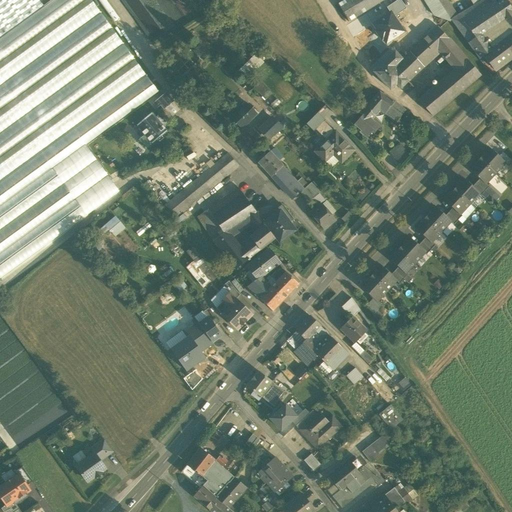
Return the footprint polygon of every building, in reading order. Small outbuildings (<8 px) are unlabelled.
[(52,0),(43,7),(38,0),(0,0),(0,181),(146,75),(90,0),(52,0)] [(348,22),(383,1),(382,0),(344,0),(338,4),(348,21),(348,22)] [(400,0),(397,0),(386,7),(390,13),(394,17),(406,9),(400,0)] [(450,22),(452,20),(458,16),(447,0),(423,0),(434,16),(450,22)] [(474,6),(458,16),(452,20),(468,43),(482,33),(504,18),(509,26),(511,23),(511,8),(506,0),(502,0),(497,4),(494,0),(484,0),(482,2),(474,6)] [(390,13),(373,24),(377,31),(376,32),(382,40),(383,39),(386,44),(404,32),(394,17),(390,13)] [(511,23),(509,26),(504,18),(482,33),(490,44),(494,41),(497,45),(511,34),(511,23)] [(440,51),(455,70),(457,68),(470,84),(480,76),(481,76),(480,75),(451,42),(438,27),(402,60),(395,67),(408,81),(435,56),(440,51)] [(468,43),(479,58),(497,45),(494,41),(490,44),(482,33),(468,43)] [(511,34),(497,45),(479,58),(480,59),(484,56),(495,71),(511,58),(511,34)] [(204,54),(198,47),(193,51),(199,58),(204,54)] [(266,49),(263,54),(272,62),(276,57),(266,49)] [(374,72),(390,90),(396,84),(400,88),(408,81),(395,67),(402,60),(395,52),(374,72)] [(254,54),(238,71),(247,80),(264,63),(254,54)] [(433,116),(470,84),(457,68),(455,70),(419,100),(418,101),(432,117),(433,116)] [(0,181),(0,278),(119,192),(85,145),(158,92),(146,75),(0,181)] [(254,88),(266,100),(272,94),(260,81),(254,88)] [(160,106),(164,110),(165,109),(173,102),(174,101),(166,92),(153,104),(157,109),(160,106)] [(361,114),(362,115),(370,121),(371,120),(380,110),(385,114),(394,101),(380,92),(361,114)] [(270,106),(274,109),(281,103),(277,99),(270,106)] [(385,114),(396,123),(405,111),(394,101),(385,114)] [(173,102),(165,109),(172,117),(180,110),(173,102)] [(231,118),(242,129),(257,114),(247,103),(231,118)] [(325,105),(317,114),(323,121),(332,112),(325,105)] [(145,136),(152,144),(157,140),(159,142),(163,138),(161,136),(167,132),(162,125),(163,124),(160,120),(157,116),(155,118),(151,113),(137,126),(145,136)] [(315,129),(323,121),(317,114),(308,122),(315,129)] [(379,127),(371,120),(370,121),(362,115),(355,124),(362,130),(361,131),(367,137),(373,131),(375,133),(379,127)] [(257,129),(268,141),(283,128),(272,116),(257,129)] [(315,129),(326,141),(335,132),(323,121),(315,129)] [(127,137),(132,128),(127,125),(121,133),(127,137)] [(339,160),(341,162),(354,150),(335,132),(326,141),(315,152),(323,160),(331,152),(339,160)] [(146,149),(152,144),(145,136),(139,140),(146,149)] [(254,152),(259,158),(265,153),(267,155),(270,152),(263,145),(254,152)] [(403,145),(393,148),(396,158),(406,156),(403,145)] [(484,155),(480,159),(495,173),(505,163),(499,158),(488,148),(483,153),(484,155)] [(273,149),(270,152),(279,162),(282,158),(282,156),(276,149),(273,149)] [(283,166),(279,162),(270,152),(267,155),(258,162),(259,163),(271,177),(282,166),(283,166)] [(331,152),(323,160),(332,168),(339,160),(331,152)] [(165,206),(175,218),(239,166),(228,153),(165,206)] [(258,162),(267,155),(265,153),(259,158),(256,160),(256,161),(258,164),(259,163),(258,162)] [(505,163),(507,165),(511,161),(503,153),(499,158),(505,163)] [(486,183),(495,173),(480,159),(476,164),(474,162),(469,168),(480,178),(486,184),(486,183)] [(297,182),(282,166),(271,177),(292,199),(300,193),(304,189),(297,182)] [(182,185),(190,179),(182,168),(174,174),(182,185)] [(495,176),(490,181),(500,192),(505,187),(495,176)] [(301,178),(297,182),(304,189),(308,185),(301,178)] [(458,185),(454,190),(470,204),(479,194),(472,187),(462,178),(457,184),(458,185)] [(480,178),(476,183),(485,191),(489,186),(486,183),(486,184),(480,178)] [(300,193),(308,202),(320,192),(311,183),(308,185),(304,189),(300,193)] [(481,196),(485,191),(476,183),(472,187),(479,194),(481,196)] [(500,197),(489,186),(485,191),(492,197),(496,201),(500,197)] [(358,198),(361,201),(370,192),(366,188),(358,198)] [(208,210),(214,217),(245,197),(239,189),(208,210)] [(460,214),(470,204),(454,190),(450,194),(449,193),(443,199),(453,208),(460,214)] [(479,194),(470,204),(475,209),(484,199),(481,196),(479,194)] [(255,210),(245,197),(214,217),(225,233),(228,231),(247,218),(256,212),(255,210)] [(496,202),(496,201),(492,197),(487,202),(492,207),(496,202)] [(326,201),(322,205),(331,215),(335,212),(326,201)] [(461,224),(475,209),(470,204),(460,214),(462,216),(458,221),(461,224)] [(311,214),(324,229),(335,220),(331,215),(322,205),(311,214)] [(430,213),(425,218),(441,232),(450,222),(445,217),(434,206),(428,212),(430,213)] [(267,217),(263,220),(276,237),(279,242),(295,230),(289,223),(293,220),(284,207),(269,219),(267,217)] [(453,208),(449,212),(458,221),(462,216),(460,214),(453,208)] [(214,242),(225,233),(214,217),(208,210),(197,217),(213,241),(214,242)] [(348,211),(341,219),(346,224),(353,216),(348,211)] [(265,246),(276,237),(263,220),(256,212),(247,218),(252,225),(257,232),(250,237),(251,238),(260,250),(265,246)] [(453,225),(458,221),(449,212),(445,217),(450,222),(453,225)] [(184,213),(174,221),(177,225),(187,217),(184,213)] [(115,216),(104,225),(115,237),(125,229),(115,216)] [(228,231),(233,238),(252,225),(247,218),(228,231)] [(432,242),(441,232),(425,218),(421,222),(420,221),(415,227),(426,237),(432,242)] [(441,232),(446,237),(455,227),(453,225),(450,222),(441,232)] [(233,238),(228,231),(225,233),(214,242),(235,270),(260,250),(251,238),(248,241),(250,243),(242,249),(233,238)] [(446,237),(441,232),(432,242),(435,246),(438,248),(447,238),(446,237)] [(404,244),(400,249),(415,263),(424,253),(425,253),(418,246),(408,237),(403,243),(404,244)] [(426,237),(422,242),(431,250),(435,246),(432,242),(426,237)] [(426,255),(431,250),(422,242),(418,246),(425,253),(424,253),(426,255)] [(186,267),(203,288),(217,277),(192,247),(186,252),(194,261),(186,267)] [(249,271),(257,279),(257,280),(261,277),(280,263),(269,249),(246,267),(249,271)] [(406,273),(415,263),(400,249),(396,253),(394,252),(389,258),(399,267),(406,273)] [(429,258),(426,255),(424,253),(415,263),(420,268),(429,258)] [(457,263),(451,269),(457,275),(463,268),(457,263)] [(375,272),(371,277),(387,291),(396,281),(390,275),(379,265),(374,271),(375,272)] [(272,278),(276,282),(286,272),(282,267),(272,278)] [(399,267),(394,271),(403,279),(408,284),(412,279),(406,273),(399,267)] [(257,279),(249,271),(245,274),(252,283),(257,279)] [(399,284),(403,279),(394,271),(390,275),(396,281),(399,284)] [(266,283),(261,277),(257,280),(257,279),(252,283),(247,286),(260,299),(273,311),(298,284),(293,279),(293,278),(292,276),(291,277),(286,272),(276,282),(271,288),(266,283)] [(233,277),(229,281),(239,294),(244,290),(233,277)] [(272,277),(266,283),(271,288),(276,282),(272,278),(272,277)] [(378,301),(387,291),(371,277),(367,281),(366,280),(360,286),(374,298),(377,301),(378,301)] [(187,287),(182,279),(174,284),(179,292),(187,287)] [(443,285),(438,280),(433,285),(439,290),(443,285)] [(224,287),(230,294),(236,299),(240,295),(229,281),(223,285),(224,287)] [(230,294),(224,287),(210,300),(216,308),(230,294)] [(236,299),(230,294),(216,308),(223,315),(222,315),(237,329),(251,315),(236,299)] [(352,317),(352,318),(360,310),(351,298),(341,308),(352,318),(352,317)] [(366,306),(377,320),(383,314),(379,310),(383,306),(378,301),(377,301),(374,298),(366,306)] [(208,318),(214,326),(219,323),(208,308),(203,312),(208,318)] [(208,318),(203,312),(202,311),(194,317),(197,322),(199,324),(208,318)] [(309,338),(315,345),(327,333),(310,316),(296,331),(306,340),(307,340),(309,338)] [(341,329),(355,343),(366,331),(352,318),(352,317),(352,318),(341,329)] [(199,324),(212,342),(221,336),(214,326),(208,318),(199,324)] [(212,342),(199,324),(197,322),(183,332),(187,337),(170,349),(186,372),(206,358),(202,352),(213,344),(212,342)] [(187,337),(183,332),(182,330),(165,342),(170,349),(187,337)] [(300,346),(306,340),(296,331),(290,336),(300,346)] [(317,355),(324,361),(333,370),(348,354),(332,339),(318,353),(317,354),(317,355)] [(298,349),(311,362),(317,355),(317,354),(318,353),(307,340),(306,340),(300,346),(298,349)] [(364,351),(355,343),(351,347),(359,355),(364,351)] [(311,362),(298,349),(294,352),(307,365),(311,362)] [(359,355),(368,364),(373,359),(364,351),(359,355)] [(327,376),(333,370),(324,361),(318,367),(327,376)] [(301,365),(293,373),(300,381),(308,372),(301,365)] [(346,376),(350,380),(359,373),(355,368),(346,376)] [(379,368),(376,372),(386,382),(389,378),(379,368)] [(192,391),(202,379),(196,370),(183,379),(192,391)] [(333,370),(327,376),(331,380),(337,374),(333,370)] [(254,391),(261,397),(272,382),(258,371),(247,386),(254,391)] [(363,377),(359,373),(350,380),(354,385),(363,377)] [(405,377),(397,384),(402,392),(411,384),(405,377)] [(305,378),(295,388),(298,392),(308,382),(305,378)] [(261,397),(268,402),(279,388),(272,382),(261,397)] [(285,392),(279,388),(268,402),(274,407),(285,392)] [(258,401),(261,397),(254,391),(251,395),(258,401)] [(281,431),(291,421),(297,417),(286,405),(270,419),(281,431)] [(390,405),(378,415),(390,430),(403,420),(390,405)] [(305,409),(297,417),(291,421),(295,426),(309,414),(305,409)] [(295,426),(299,430),(316,415),(316,414),(312,410),(309,414),(295,426)] [(299,430),(317,449),(341,427),(334,419),(328,424),(318,413),(316,414),(316,415),(299,430)] [(215,430),(209,437),(219,444),(224,438),(215,430)] [(245,444),(250,447),(257,438),(253,434),(245,444)] [(371,461),(389,447),(381,437),(363,451),(371,461)] [(262,441),(257,438),(250,447),(255,451),(262,441)] [(94,453),(99,461),(112,452),(104,440),(90,450),(94,454),(94,453)] [(230,443),(224,449),(231,455),(236,448),(230,443)] [(411,445),(402,453),(406,458),(411,454),(416,450),(411,445)] [(234,477),(223,467),(216,461),(200,448),(182,473),(201,488),(203,486),(217,498),(234,477)] [(262,448),(255,457),(260,461),(267,452),(262,448)] [(72,457),(78,465),(87,459),(81,451),(72,457)] [(76,466),(87,482),(94,477),(95,477),(102,473),(101,472),(105,469),(99,461),(94,453),(94,454),(87,459),(78,465),(76,466)] [(303,461),(312,471),(320,464),(311,454),(303,461)] [(411,454),(406,458),(410,463),(415,458),(411,454)] [(219,456),(216,461),(223,467),(227,461),(223,457),(222,459),(219,456)] [(259,463),(263,468),(272,460),(268,456),(259,463)] [(265,483),(266,482),(284,467),(275,457),(272,460),(263,468),(259,472),(262,476),(260,478),(265,483)] [(332,497),(341,508),(374,481),(369,474),(363,466),(355,457),(330,478),(335,484),(340,490),(332,496),(332,497)] [(367,463),(363,466),(369,474),(374,470),(367,463)] [(18,475),(26,486),(32,481),(22,467),(13,473),(16,477),(18,475)] [(292,477),(284,467),(266,482),(275,492),(292,477)] [(262,476),(259,472),(256,468),(251,472),(258,480),(260,478),(262,476)] [(1,476),(6,483),(16,477),(13,473),(11,469),(1,476)] [(374,481),(378,486),(383,482),(374,470),(369,474),(374,481)] [(0,495),(6,505),(7,506),(13,502),(14,504),(15,504),(19,501),(17,499),(29,490),(26,486),(18,475),(16,477),(6,483),(0,487),(0,495)] [(246,488),(234,477),(217,498),(226,506),(229,508),(246,488)] [(408,483),(403,488),(412,500),(418,496),(408,483)] [(327,490),(332,496),(340,490),(335,484),(327,490)] [(394,488),(397,492),(403,488),(400,484),(394,488)] [(194,496),(211,511),(220,511),(226,506),(217,498),(203,486),(201,488),(194,496)] [(288,496),(292,501),(300,495),(300,496),(302,495),(297,488),(288,496)] [(384,495),(395,510),(405,502),(397,492),(394,488),(384,495)] [(403,488),(397,492),(405,502),(406,505),(412,500),(403,488)] [(312,511),(315,510),(308,501),(306,503),(300,496),(300,495),(292,501),(282,509),(284,511),(312,511)] [(374,505),(371,506),(375,511),(396,511),(395,510),(384,495),(373,503),(374,505)] [(268,501),(262,506),(266,511),(267,511),(273,507),(268,501)] [(3,511),(14,511),(19,509),(15,504),(14,504),(13,502),(7,506),(6,505),(1,509),(3,511)] [(464,502),(452,511),(462,511),(468,507),(464,502)]
